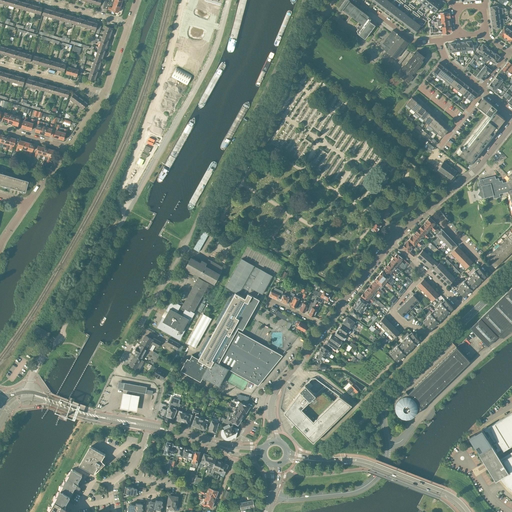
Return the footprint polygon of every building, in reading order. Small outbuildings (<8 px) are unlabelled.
[(365,39),(375,25),(369,21),(371,19),(368,17),(369,16),(363,12),(363,11),(361,10),(356,6),(354,5),(349,1),(349,0),(339,0),(340,0),(336,5),(339,8),(338,8),(341,10),(343,9),(346,12),(362,23),(360,26),(358,24),(357,27),(358,28),(356,30),(358,32),(357,33),(365,39)] [(384,10),(390,3),(386,0),(385,0),(380,7),(384,10)] [(430,9),(436,1),(434,0),(429,0),(426,6),(430,9)] [(434,12),(440,5),(436,1),(430,9),(434,12)] [(389,13),(394,6),(390,3),(384,10),(389,13)] [(393,17),(399,9),(394,6),(389,13),(393,17)] [(186,9),(183,22),(188,23),(191,11),(186,9)] [(397,20),(403,12),(399,9),(393,17),(397,20)] [(191,11),(188,23),(193,24),(196,12),(191,11)] [(196,12),(193,24),(198,26),(199,23),(201,13),(196,12)] [(402,23),(407,16),(403,12),(397,20),(402,23)] [(201,13),(199,23),(211,26),(214,16),(201,13)] [(406,26),(412,19),(407,16),(402,23),(406,26)] [(410,30),(416,22),(412,19),(406,26),(410,30)] [(183,22),(180,34),(185,36),(188,23),(183,22)] [(414,33),(420,26),(416,22),(410,30),(414,33)] [(188,23),(185,36),(190,37),(193,24),(188,23)] [(198,26),(197,28),(210,31),(211,26),(199,23),(198,26)] [(193,24),(190,37),(195,38),(197,28),(198,26),(193,24)] [(503,37),(509,29),(505,26),(499,34),(503,37)] [(197,28),(195,38),(208,41),(210,31),(197,28)] [(511,30),(511,31),(509,29),(503,37),(508,40),(511,34),(511,30)] [(396,59),(407,44),(408,42),(392,30),(388,36),(385,40),(388,42),(383,49),(396,59)] [(184,50),(183,54),(197,57),(198,54),(203,55),(205,47),(184,42),(184,44),(181,43),(179,52),(182,53),(183,50),(184,50)] [(481,55),(487,47),(483,44),(481,46),(480,46),(476,51),(481,55)] [(484,61),(491,50),(487,47),(481,55),(479,57),(484,61)] [(427,52),(422,49),(419,52),(417,51),(415,54),(414,53),(401,71),(404,73),(401,77),(408,83),(413,77),(411,75),(413,72),(414,73),(423,61),(425,58),(424,56),(427,52)] [(490,61),(495,53),(491,50),(484,61),(486,62),(488,59),(490,61)] [(176,52),(173,62),(181,67),(186,58),(176,52)] [(499,59),(498,59),(500,56),(496,53),(495,53),(490,61),(495,65),(499,59)] [(186,58),(181,67),(193,73),(198,64),(186,58)] [(507,70),(511,64),(508,61),(500,72),(502,73),(504,70),(506,72),(507,70)] [(173,62),(169,72),(188,82),(193,73),(181,67),(173,62)] [(437,74),(444,66),(439,63),(433,70),(437,74)] [(488,74),(491,70),(485,65),(483,67),(480,64),(479,66),(482,69),(488,74)] [(442,77),(448,69),(444,66),(437,74),(442,77)] [(65,74),(77,77),(78,69),(67,67),(65,74)] [(485,78),(488,74),(482,69),(480,71),(477,68),(475,70),(478,73),(485,78)] [(446,81),(452,73),(448,69),(442,77),(446,81)] [(169,72),(166,82),(170,84),(167,88),(178,94),(180,90),(183,91),(188,82),(169,72)] [(485,78),(478,73),(477,74),(474,72),(472,74),(482,82),(485,78)] [(450,84),(456,76),(452,73),(446,81),(450,84)] [(501,78),(499,76),(497,75),(494,79),(503,86),(505,84),(502,82),(504,80),(501,78)] [(454,87),(460,80),(456,76),(450,84),(454,87)] [(503,86),(494,79),(491,83),(498,88),(500,89),(503,86)] [(460,80),(454,87),(458,91),(465,83),(460,80)] [(463,94),(469,86),(465,83),(458,91),(463,94)] [(498,88),(491,83),(488,87),(497,94),(499,92),(497,90),(498,88)] [(467,97),(473,90),(469,86),(463,94),(467,97)] [(163,91),(159,101),(173,109),(178,100),(178,99),(178,100),(175,98),(178,94),(167,88),(165,92),(163,91)] [(471,101),(478,93),(473,90),(467,97),(471,101)] [(411,108),(417,101),(412,97),(406,104),(411,107),(411,108)] [(504,119),(495,111),(497,108),(492,105),(483,97),(476,106),(486,113),(489,116),(486,119),(487,120),(482,127),(481,127),(477,132),(478,132),(472,140),(471,139),(467,144),(468,145),(465,148),(464,147),(459,154),(469,162),(504,119)] [(159,101),(156,111),(168,118),(173,109),(159,101)] [(415,112),(421,105),(417,102),(417,101),(411,108),(415,112)] [(420,116),(425,109),(421,106),(421,105),(415,112),(420,116)] [(424,120),(430,113),(425,110),(426,109),(425,109),(420,116),(424,120)] [(156,111),(152,121),(163,127),(168,118),(156,111)] [(68,112),(65,116),(73,120),(75,116),(68,112)] [(429,125),(434,118),(430,114),(430,113),(424,120),(429,124),(428,124),(429,125)] [(433,129),(439,122),(434,118),(435,118),(434,118),(429,125),(433,128),(433,129)] [(437,133),(443,126),(439,122),(433,129),(437,132),(437,133)] [(58,139),(61,131),(61,132),(62,128),(59,127),(60,125),(57,125),(54,137),(58,139)] [(443,126),(437,133),(442,137),(448,130),(443,126)] [(143,168),(157,136),(150,133),(135,164),(143,168)] [(429,143),(425,147),(431,151),(434,147),(429,143)] [(443,161),(442,164),(438,170),(451,179),(456,171),(443,161)] [(511,170),(508,175),(510,177),(506,181),(506,182),(503,183),(502,180),(499,181),(499,178),(487,181),(486,178),(479,180),(480,183),(478,183),(479,189),(480,191),(478,194),(481,197),(482,198),(493,195),(494,198),(500,197),(499,194),(509,191),(510,196),(511,204),(511,231),(487,256),(495,265),(511,248),(511,170)] [(0,184),(6,186),(9,175),(0,172),(0,184)] [(15,189),(18,178),(9,175),(6,186),(15,189)] [(124,188),(130,192),(137,180),(130,177),(124,188)] [(28,181),(18,178),(15,189),(24,191),(28,181)] [(391,208),(390,207),(386,205),(383,209),(379,215),(385,219),(389,213),(389,212),(391,208)] [(450,217),(442,207),(437,211),(445,221),(448,219),(450,217)] [(436,223),(430,217),(426,221),(435,230),(436,228),(434,225),(436,223)] [(376,232),(381,225),(375,221),(370,228),(376,232)] [(435,230),(426,221),(423,225),(428,231),(431,229),(433,231),(435,230)] [(428,231),(423,225),(422,224),(419,228),(428,237),(429,236),(426,233),(428,231)] [(428,237),(419,228),(415,232),(421,239),(424,236),(426,239),(428,237)] [(438,240),(445,233),(442,229),(440,231),(437,228),(434,231),(437,234),(436,235),(438,237),(436,239),(438,240)] [(204,230),(193,249),(199,252),(209,233),(204,230)] [(421,239),(415,232),(412,236),(411,236),(421,245),(422,243),(419,240),(421,239)] [(443,242),(449,237),(445,233),(438,240),(439,242),(441,240),(443,242)] [(421,245),(411,236),(408,240),(407,242),(411,245),(412,244),(414,246),(417,244),(419,246),(421,245)] [(452,241),(449,237),(443,242),(445,244),(443,246),(445,248),(452,241)] [(456,244),(452,241),(445,248),(446,249),(448,247),(450,250),(456,244)] [(411,246),(411,245),(407,242),(406,243),(405,243),(402,247),(409,253),(413,247),(411,246)] [(455,259),(463,251),(464,250),(462,247),(460,249),(457,246),(449,253),(455,259)] [(421,260),(427,254),(422,249),(417,256),(421,260)] [(460,264),(468,256),(469,255),(466,252),(465,254),(463,251),(455,259),(460,264)] [(401,261),(403,259),(397,254),(394,258),(405,268),(407,266),(401,261)] [(426,265),(432,258),(427,254),(421,260),(426,265)] [(474,260),(472,258),(470,259),(468,256),(460,264),(465,269),(474,260)] [(163,317),(158,327),(167,331),(171,333),(170,334),(179,339),(185,329),(184,328),(187,322),(188,323),(194,313),(193,312),(199,301),(209,283),(208,283),(209,280),(213,282),(214,283),(219,273),(222,267),(211,261),(210,263),(206,262),(206,263),(202,260),(200,263),(191,258),(185,267),(195,273),(193,277),(197,279),(190,291),(189,293),(184,303),(181,301),(179,305),(172,301),(166,311),(168,311),(164,317),(163,317)] [(405,268),(394,258),(390,262),(396,267),(398,265),(401,268),(402,267),(404,269),(405,268)] [(436,262),(432,258),(426,265),(431,268),(436,262)] [(282,355),(238,331),(259,292),(262,294),(272,276),(241,259),(225,287),(235,293),(234,295),(232,294),(215,323),(217,324),(210,337),(208,336),(197,356),(199,357),(198,359),(192,356),(189,360),(187,359),(181,370),(200,380),(202,376),(219,385),(228,368),(258,385),(282,355)] [(398,269),(396,267),(390,262),(386,266),(397,275),(398,274),(396,272),(398,269)] [(437,272),(443,266),(439,262),(433,268),(437,272)] [(397,275),(386,266),(383,271),(382,270),(382,271),(389,276),(391,273),(395,277),(397,275)] [(441,276),(447,270),(443,266),(437,272),(441,276)] [(483,279),(475,271),(474,270),(475,269),(474,268),(469,272),(479,282),(480,281),(483,279)] [(486,275),(479,268),(475,271),(483,279),(486,275)] [(445,280),(451,274),(447,270),(441,276),(445,280)] [(391,278),(389,276),(382,271),(378,275),(390,285),(391,283),(389,281),(391,278)] [(479,282),(469,272),(468,274),(469,275),(470,275),(471,276),(468,278),(475,286),(479,282)] [(455,278),(451,274),(445,280),(449,284),(455,278)] [(390,285),(378,275),(374,280),(382,286),(384,283),(388,287),(390,285)] [(421,291),(429,284),(430,282),(428,280),(426,281),(423,278),(415,286),(421,291)] [(472,289),(465,282),(464,281),(465,280),(463,278),(458,283),(468,293),(469,292),(472,289)] [(475,286),(468,278),(465,282),(472,289),(475,286)] [(382,287),(382,286),(374,280),(371,285),(382,294),(384,292),(380,289),(382,287)] [(468,293),(458,283),(457,284),(458,286),(459,285),(460,286),(457,289),(464,297),(468,293)] [(426,297),(434,289),(435,288),(433,285),(431,286),(429,284),(421,291),(426,297)] [(382,294),(371,285),(367,289),(373,294),(375,292),(382,297),(383,295),(382,294)] [(511,288),(471,329),(488,346),(498,336),(503,337),(511,330),(511,288)] [(312,293),(317,295),(318,296),(318,295),(328,300),(331,294),(320,289),(318,293),(314,291),(312,293)] [(373,294),(367,289),(364,293),(373,301),(375,299),(371,296),(373,294)] [(436,292),(434,289),(426,297),(431,302),(440,293),(438,290),(436,292)] [(271,290),(269,296),(268,296),(277,300),(279,294),(271,290)] [(283,294),(280,301),(286,304),(287,303),(289,304),(291,299),(292,299),(295,294),(291,292),(289,296),(283,294)] [(373,301),(364,293),(360,297),(367,302),(368,300),(371,303),(373,301)] [(323,299),(318,296),(317,295),(313,302),(309,309),(309,310),(310,310),(308,314),(314,317),(318,309),(314,308),(315,307),(314,306),(317,301),(321,303),(323,299)] [(413,295),(409,298),(415,305),(419,301),(413,295)] [(294,296),(290,306),(295,308),(300,298),(297,297),(294,296)] [(369,303),(367,302),(360,297),(360,298),(359,297),(358,300),(356,302),(365,308),(369,303)] [(411,309),(415,305),(409,298),(405,303),(411,309)] [(309,309),(313,302),(309,301),(308,302),(304,300),(303,303),(299,310),(305,312),(307,308),(309,309)] [(449,311),(442,304),(441,303),(442,302),(440,300),(436,304),(446,314),(447,313),(447,314),(449,311)] [(452,308),(445,301),(442,304),(449,311),(452,308)] [(365,308),(356,302),(355,304),(353,307),(360,313),(362,309),(364,310),(365,308)] [(411,309),(405,303),(401,307),(407,313),(411,309)] [(446,314),(436,304),(434,306),(436,308),(437,307),(438,308),(435,311),(442,318),(446,314)] [(358,316),(360,313),(353,307),(352,308),(351,308),(351,309),(351,310),(349,313),(360,320),(362,318),(359,316),(359,317),(358,316)] [(407,313),(401,307),(397,310),(403,317),(407,313)] [(294,320),(278,311),(275,315),(288,322),(285,327),(288,329),(294,320)] [(439,321),(432,314),(430,313),(431,312),(430,311),(425,315),(435,325),(436,324),(439,321)] [(442,318),(435,311),(432,314),(439,321),(442,318)] [(203,314),(187,343),(195,348),(212,318),(203,314)] [(435,325),(425,315),(424,317),(425,318),(426,317),(427,318),(424,322),(431,329),(435,325)] [(381,326),(387,320),(384,316),(377,322),(381,326)] [(347,317),(343,322),(353,330),(356,326),(353,324),(354,322),(347,317)] [(297,320),(295,324),(298,325),(296,327),(304,331),(307,326),(297,320)] [(385,331),(391,325),(387,320),(381,326),(385,331)] [(50,333),(36,325),(32,332),(47,340),(50,333)] [(339,327),(337,329),(345,334),(347,332),(349,333),(351,331),(341,325),(340,327),(339,327)] [(389,334),(395,328),(391,325),(385,331),(389,334)] [(399,333),(395,328),(389,334),(393,339),(399,333)] [(344,337),(345,334),(337,329),(336,331),(336,332),(335,334),(344,341),(346,338),(344,337)] [(419,340),(412,333),(409,336),(408,335),(409,334),(407,332),(406,333),(416,343),(419,340)] [(414,346),(416,343),(406,333),(403,337),(412,347),(414,345),(414,346)] [(332,334),(328,339),(338,346),(340,343),(338,341),(339,339),(332,334)] [(157,347),(159,345),(161,341),(154,338),(153,340),(145,335),(140,344),(147,348),(150,350),(153,344),(157,347)] [(412,347),(403,337),(401,338),(403,340),(404,339),(405,341),(402,343),(409,350),(412,347)] [(169,339),(166,344),(177,349),(176,351),(179,352),(183,346),(169,339)] [(338,346),(328,339),(327,340),(326,341),(326,342),(326,343),(325,344),(333,349),(334,347),(337,348),(338,346)] [(409,350),(402,343),(399,346),(398,345),(397,343),(396,344),(405,354),(405,353),(409,350)] [(134,355),(141,359),(147,348),(140,344),(138,347),(137,347),(134,351),(136,352),(134,355)] [(401,358),(403,356),(406,354),(405,353),(405,354),(396,344),(392,348),(401,358)] [(319,351),(319,352),(326,356),(328,358),(330,354),(329,354),(330,352),(323,346),(321,349),(320,348),(319,351)] [(413,416),(414,415),(470,361),(456,347),(456,348),(408,394),(406,392),(401,397),(400,397),(396,401),(396,402),(395,403),(395,404),(395,405),(395,406),(395,407),(395,408),(395,409),(395,410),(395,411),(396,411),(396,412),(396,413),(397,414),(398,415),(399,416),(400,416),(400,417),(401,417),(402,418),(403,418),(404,418),(405,418),(406,418),(407,418),(408,418),(409,418),(410,418),(411,417),(412,417),(413,416)] [(401,358),(392,348),(391,349),(392,350),(393,350),(394,351),(391,354),(398,361),(401,358)] [(326,356),(319,352),(314,358),(314,359),(315,360),(315,361),(315,362),(317,363),(318,363),(319,362),(320,363),(321,363),(326,356)] [(141,359),(134,355),(134,356),(129,364),(135,368),(140,359),(141,359)] [(165,373),(157,368),(154,374),(156,376),(159,378),(159,377),(162,379),(165,373)] [(360,389),(350,378),(348,380),(352,384),(346,390),(352,396),(355,392),(356,393),(360,389)] [(123,389),(145,393),(146,393),(149,394),(152,394),(153,390),(146,389),(147,387),(124,383),(125,383),(124,386),(124,389),(123,389)] [(313,443),(351,405),(352,405),(339,396),(313,421),(301,409),(315,395),(305,385),(300,390),(300,391),(284,413),(313,443)] [(139,395),(123,392),(122,394),(121,400),(120,407),(120,408),(136,410),(136,409),(138,403),(139,397),(139,395)] [(178,407),(179,403),(180,399),(172,397),(169,403),(170,404),(168,410),(167,415),(167,416),(170,417),(173,418),(177,408),(177,406),(178,407)] [(236,407),(245,413),(245,412),(246,411),(249,407),(242,403),(240,401),(239,402),(238,404),(239,404),(237,407),(236,407)] [(245,413),(236,407),(234,410),(233,409),(231,413),(233,414),(242,419),(243,417),(243,416),(245,413)] [(182,422),(185,412),(182,411),(179,410),(177,414),(178,414),(176,419),(179,420),(180,421),(182,422)] [(188,413),(185,412),(182,422),(184,423),(185,422),(188,423),(190,419),(191,419),(192,414),(189,413),(188,413)] [(511,445),(511,412),(510,414),(489,426),(502,449),(503,451),(511,445)] [(240,421),(242,419),(233,414),(231,417),(229,416),(226,419),(222,417),(221,422),(229,424),(223,426),(224,429),(224,430),(222,430),(222,431),(222,432),(222,433),(222,434),(222,435),(222,436),(223,437),(223,438),(224,438),(224,439),(225,439),(226,439),(226,440),(227,440),(228,440),(229,440),(230,440),(230,439),(231,439),(232,439),(232,438),(233,438),(233,437),(234,436),(235,437),(235,438),(236,438),(238,429),(233,427),(235,423),(238,425),(239,422),(240,421)] [(198,427),(201,418),(198,416),(195,415),(193,420),(194,420),(192,425),(195,426),(196,426),(198,427)] [(221,422),(222,417),(219,416),(218,419),(212,418),(211,421),(208,430),(209,430),(210,431),(211,432),(212,431),(215,432),(219,421),(221,422)] [(205,419),(201,418),(198,427),(201,428),(201,427),(204,429),(206,424),(207,424),(208,419),(205,418),(205,419)] [(508,472),(501,461),(496,453),(502,449),(489,426),(483,430),(482,429),(481,429),(482,430),(470,437),(469,437),(495,480),(500,477),(508,472)] [(170,454),(173,444),(172,443),(171,442),(169,441),(168,442),(167,442),(166,445),(165,445),(163,446),(163,448),(164,450),(165,450),(164,453),(170,455),(170,454)] [(182,457),(185,447),(177,445),(175,456),(175,455),(173,462),(172,465),(174,466),(176,461),(177,459),(178,457),(182,457)] [(99,469),(105,463),(102,460),(104,455),(105,455),(105,454),(91,446),(90,447),(91,447),(81,465),(80,465),(94,474),(95,473),(94,473),(97,467),(99,469)] [(186,463),(190,449),(188,448),(185,447),(185,448),(185,447),(182,457),(182,456),(185,457),(184,461),(185,461),(184,463),(186,463)] [(192,459),(195,451),(195,450),(194,450),(194,449),(192,449),(190,449),(186,463),(187,464),(188,462),(189,458),(192,459)] [(196,468),(200,452),(199,452),(198,452),(195,451),(192,459),(190,466),(196,468)] [(207,464),(211,455),(209,455),(208,455),(204,454),(201,462),(207,464)] [(511,454),(503,460),(501,461),(508,472),(500,477),(501,479),(503,481),(504,483),(505,484),(507,486),(508,488),(510,489),(511,490),(511,454)] [(216,459),(217,458),(213,457),(213,456),(211,455),(207,464),(207,466),(211,468),(211,467),(213,468),(216,459)] [(222,462),(222,461),(221,461),(220,460),(219,460),(216,459),(213,468),(212,470),(210,475),(212,476),(215,470),(218,471),(222,462)] [(227,464),(222,462),(218,471),(218,472),(221,473),(220,476),(223,477),(227,468),(226,468),(228,465),(227,464)] [(67,511),(66,511),(65,511),(65,509),(65,510),(66,510),(67,510),(67,509),(68,509),(68,508),(67,508),(67,507),(66,507),(65,504),(67,501),(68,501),(68,500),(69,500),(70,499),(71,498),(72,497),(72,496),(72,495),(73,495),(73,494),(73,493),(73,492),(73,491),(73,490),(75,487),(77,486),(78,487),(79,487),(80,487),(81,486),(80,485),(80,484),(79,484),(78,482),(82,474),(72,469),(50,506),(51,506),(48,511),(100,511),(99,511),(98,511),(97,511),(67,511)] [(125,486),(124,493),(136,495),(137,488),(134,488),(134,487),(134,486),(133,486),(132,486),(132,487),(125,486)] [(216,497),(218,491),(209,487),(207,493),(216,497)] [(214,502),(216,497),(207,493),(204,499),(214,502)] [(175,510),(178,497),(169,495),(167,508),(175,510)] [(212,508),(214,502),(204,499),(202,505),(212,508)] [(156,500),(155,502),(153,511),(154,511),(158,511),(160,511),(161,506),(162,506),(163,506),(163,505),(163,504),(162,504),(162,501),(156,500)] [(254,506),(252,500),(240,503),(241,509),(254,506)] [(153,511),(155,502),(149,501),(149,504),(148,504),(147,504),(147,505),(147,506),(148,506),(147,511),(153,511)] [(136,503),(136,505),(134,511),(141,511),(142,509),(143,509),(143,508),(143,507),(142,507),(142,504),(136,503)]
